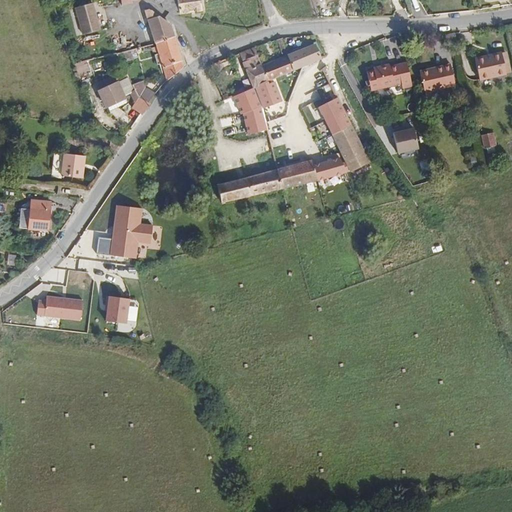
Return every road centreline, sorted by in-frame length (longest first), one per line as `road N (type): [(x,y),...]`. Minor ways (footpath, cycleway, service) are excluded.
road 1 (residential): [(511,16),(285,33),(198,66),(47,264),(0,301)]
road 2 (track): [(0,331),(127,345),(170,358),(202,392),(248,511)]
road 3 (track): [(385,511),(511,478)]
